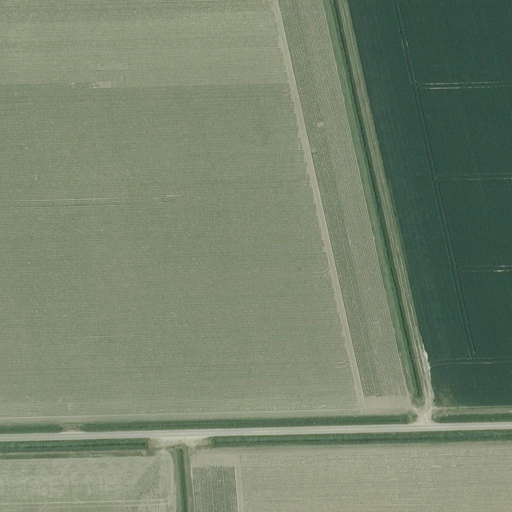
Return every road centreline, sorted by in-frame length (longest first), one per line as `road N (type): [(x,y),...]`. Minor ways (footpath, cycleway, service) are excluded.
road 1 (unclassified): [(0,438),(511,428)]
road 2 (track): [(426,429),(426,390),(341,0)]
